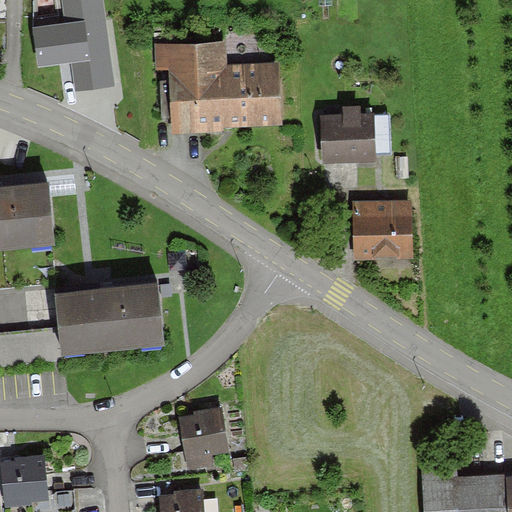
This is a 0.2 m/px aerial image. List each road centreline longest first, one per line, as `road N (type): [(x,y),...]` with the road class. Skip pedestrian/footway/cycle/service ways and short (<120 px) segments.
road 1 (tertiary): [(0,99),(124,157),(286,262)]
road 2 (tertiary): [(286,262),(511,404)]
road 3 (residential): [(286,262),(232,338),(179,381),(111,413)]
